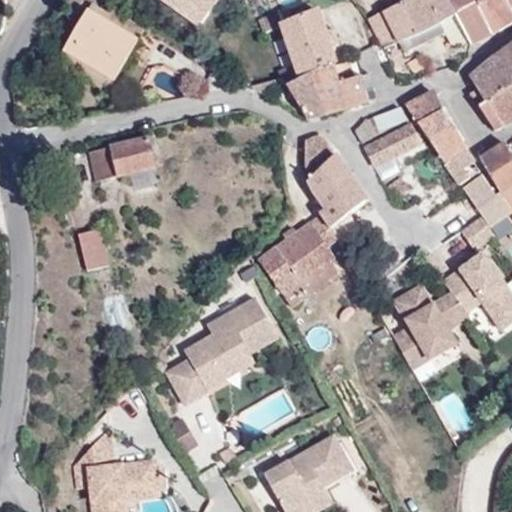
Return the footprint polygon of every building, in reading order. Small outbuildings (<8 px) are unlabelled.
[(439,25),(426,0),(409,0),(383,14),(382,12),(371,19),(385,49),(398,43),(439,25)] [(456,15),(447,0),(426,0),(439,25),(442,23),(456,15)] [(472,45),(493,34),(475,0),(447,0),(456,15),(471,43),(472,45)] [(511,10),(506,0),(475,0),(493,34),(511,23),(511,10)] [(320,72),(336,67),(317,11),(283,25),(291,49),(298,68),(300,74),(289,78),(292,85),(313,75),(320,72)] [(84,62),(115,81),(144,30),(113,12),(107,23),(90,13),(67,52),(84,62)] [(278,13),(260,19),(265,31),(283,25),(278,13)] [(453,45),(471,43),(456,15),(442,23),(453,45)] [(439,25),(398,43),(404,55),(445,35),(439,25)] [(511,77),(511,45),(497,56),(498,57),(511,77)] [(298,68),(291,49),(282,53),(288,72),(298,68)] [(472,95),(481,108),(511,87),(511,77),(498,57),(471,78),(480,90),(472,95)] [(364,78),(358,60),(351,62),(357,80),(362,78),(364,78)] [(110,91),(115,81),(84,62),(78,72),(110,91)] [(357,80),(351,62),(336,67),(320,72),(313,75),(326,115),(369,101),(362,78),(357,80)] [(326,115),(313,75),(292,85),(288,87),(308,120),(326,115)] [(369,76),(364,78),(362,78),(369,101),(376,99),(369,76)] [(496,132),(511,121),(511,87),(481,108),(496,132)] [(408,107),(429,138),(451,124),(443,112),(436,93),(408,107)] [(383,134),(409,122),(408,121),(402,108),(378,118),(376,119),(383,134)] [(364,144),(383,134),(376,119),(355,127),(364,144)] [(429,138),(460,187),(481,173),(468,153),(470,152),(451,124),(429,138)] [(421,146),(411,126),(369,147),(366,149),(376,169),(379,167),(421,146)] [(316,193),(325,207),(354,183),(339,162),(349,154),(334,139),(314,162),(322,171),(311,182),(316,193)] [(97,183),(157,169),(151,140),(91,154),(97,183)] [(511,210),(511,154),(506,145),(482,160),(511,210)] [(475,207),(495,193),(484,176),(464,190),(475,207)] [(401,179),(386,190),(393,201),(409,189),(401,179)] [(324,217),(333,231),(368,202),(354,183),(325,207),(328,211),(322,214),(324,217)] [(328,248),(339,240),(333,231),(324,217),(261,261),(283,295),(330,262),(335,259),(328,248)] [(481,223),(462,236),(476,255),(496,242),(481,223)] [(89,271),(110,266),(102,231),(81,237),(89,271)] [(511,295),(485,257),(447,285),(455,296),(468,316),(484,304),(504,332),(511,326),(511,295)] [(338,274),(330,262),(283,295),(293,308),(305,301),(304,299),(338,274)] [(459,347),(451,333),(436,307),(435,309),(423,290),(399,305),(413,330),(397,339),(412,364),(427,355),(432,362),(459,347)] [(451,333),(472,321),(468,316),(455,296),(436,307),(451,333)] [(280,341),(258,302),(210,330),(216,340),(189,357),(192,363),(169,377),(187,407),(258,365),(252,357),(280,341)] [(416,372),(432,362),(427,355),(412,364),(416,372)] [(185,453),(200,443),(184,418),(169,427),(185,453)] [(125,511),(122,492),(161,484),(159,464),(118,470),(111,436),(77,469),(79,486),(94,484),(98,511),(125,511)] [(286,511),(289,511),(325,491),(323,487),(351,470),(333,437),(266,475),(286,511)] [(162,491),(161,484),(122,492),(125,511),(133,511),(131,497),(162,491)] [(314,511),(331,502),(325,491),(289,511),(314,511)]
